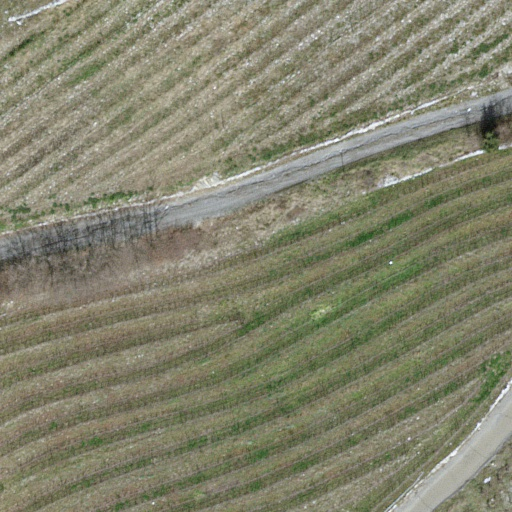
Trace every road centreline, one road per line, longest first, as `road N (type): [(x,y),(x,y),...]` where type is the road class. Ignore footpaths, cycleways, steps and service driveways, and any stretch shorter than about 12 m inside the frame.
road 1 (track): [(511,99),(226,196),(0,251)]
road 2 (unclassified): [(411,511),(511,408)]
